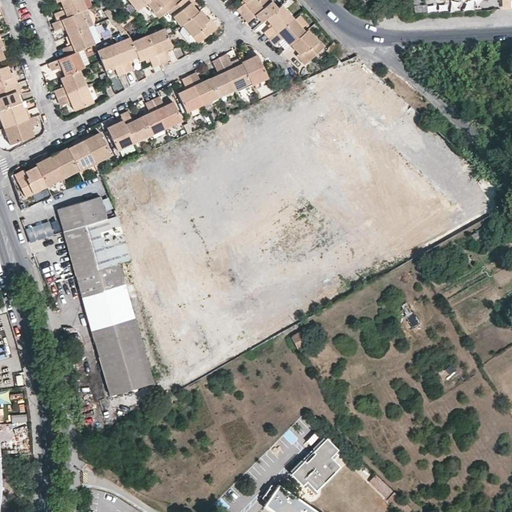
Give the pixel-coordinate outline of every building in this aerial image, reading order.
[(82,0),(60,0),(64,9),(54,13),(56,21),(81,11),(86,8),(82,0)] [(91,6),(88,0),(82,0),(86,8),(91,6)] [(147,2),(149,0),(129,0),(137,10),(147,2)] [(149,0),(147,2),(159,17),(168,10),(180,0),(179,0),(149,0)] [(180,0),(168,10),(180,25),(182,24),(198,11),(191,2),(192,0),(180,0)] [(242,15),(259,0),(242,0),(244,2),(237,9),(242,15)] [(278,8),(271,0),(259,0),(242,15),(247,21),(255,15),(261,22),(266,18),(278,8)] [(282,4),(278,8),(266,18),(272,25),(264,33),(269,38),(293,18),(282,4)] [(91,11),(90,10),(88,9),(86,8),(81,11),(87,27),(93,24),(94,21),(95,19),(94,18),(94,17),(94,15),(93,13),(91,11)] [(113,15),(109,9),(109,8),(104,12),(108,17),(113,15)] [(200,9),(198,11),(182,24),(184,26),(197,42),(214,29),(209,23),(211,21),(208,19),(200,9)] [(87,27),(81,11),(56,21),(52,22),(55,30),(65,26),(68,35),(87,27)] [(120,24),(116,19),(113,15),(108,17),(114,26),(116,29),(118,31),(119,32),(125,30),(124,29),(122,27),(120,24)] [(210,17),(208,19),(211,21),(209,23),(214,29),(218,26),(210,17)] [(305,31),(293,18),(269,38),(275,45),(278,42),(283,38),(290,45),(291,44),(305,31)] [(100,41),(93,24),(87,27),(94,43),(100,41)] [(197,42),(184,26),(182,28),(181,30),(181,31),(180,32),(181,33),(181,34),(192,47),(197,42)] [(63,48),(66,55),(77,50),(83,48),(94,43),(87,27),(68,35),(72,44),(63,48)] [(164,27),(148,34),(160,63),(168,60),(164,50),(173,47),(164,27)] [(308,28),(305,31),(291,44),(299,54),(302,57),(304,55),(308,60),(323,46),(308,28)] [(148,34),(131,41),(138,56),(139,60),(148,57),(152,66),(160,63),(148,34)] [(130,36),(113,43),(125,72),(133,69),(129,59),(138,56),(131,41),(130,36)] [(278,42),(285,49),(290,45),(283,38),(278,42)] [(328,53),(337,45),(335,42),(326,50),(328,53)] [(125,72),(113,43),(97,50),(105,69),(114,66),(118,75),(125,72)] [(90,64),(83,48),(77,50),(84,66),(90,64)] [(345,55),(339,48),(335,51),(341,58),(345,55)] [(66,55),(62,57),(48,63),(52,70),(61,66),(65,75),(79,69),(84,66),(77,50),(66,55)] [(235,89),(251,82),(242,63),(240,59),(231,63),(228,57),(226,53),(220,57),(221,60),(235,89)] [(240,59),(242,63),(251,82),(252,85),(268,77),(257,54),(249,58),(248,55),(240,59)] [(304,63),(308,60),(304,55),(302,57),(299,54),(297,55),(304,63)] [(209,78),(218,97),(235,89),(221,60),(220,57),(212,61),(218,73),(209,78)] [(0,88),(18,83),(15,75),(11,76),(7,65),(0,67),(0,88)] [(79,69),(65,75),(60,77),(64,86),(54,90),(57,97),(86,85),(79,69)] [(202,104),(218,97),(209,78),(201,81),(197,72),(189,76),(202,104)] [(187,111),(202,104),(189,76),(182,79),(186,88),(177,92),(187,111)] [(20,90),(18,83),(0,88),(0,109),(21,102),(17,91),(20,90)] [(93,102),(86,85),(57,97),(61,105),(70,101),(74,109),(93,102)] [(328,134),(316,147),(399,225),(401,223),(418,239),(454,202),(342,95),(316,122),(328,134)] [(160,96),(153,99),(166,127),(181,120),(172,101),(164,105),(160,96)] [(166,127),(153,99),(145,103),(149,112),(140,116),(149,135),(166,127)] [(24,111),(21,102),(0,109),(0,117),(4,127),(31,118),(28,110),(24,111)] [(424,117),(412,106),(403,115),(396,123),(408,134),(415,127),(424,117)] [(149,135),(140,116),(132,120),(127,111),(120,114),(121,116),(134,143),(149,135)] [(34,116),(31,118),(4,127),(10,143),(33,135),(29,126),(37,124),(34,116)] [(118,151),(134,143),(121,116),(113,120),(114,123),(107,127),(118,151)] [(83,137),(96,162),(111,154),(99,132),(92,136),(90,133),(83,137)] [(79,170),(96,162),(83,137),(75,140),(77,143),(68,147),(79,170)] [(63,178),(79,170),(68,147),(59,152),(57,149),(50,152),(63,178)] [(36,164),(47,186),(63,178),(50,152),(43,156),(44,159),(36,163),(36,164)] [(26,197),(47,186),(36,164),(25,170),(22,172),(23,174),(16,177),(26,197)] [(14,174),(16,177),(23,174),(22,172),(25,170),(24,168),(14,174)] [(101,196),(57,209),(110,395),(153,383),(120,263),(129,260),(117,216),(107,218),(101,196)] [(48,221),(26,226),(28,238),(51,233),(48,221)] [(476,240),(473,234),(441,251),(445,259),(470,245),(469,244),(476,240)] [(397,246),(408,258),(420,248),(409,236),(397,246)] [(287,301),(241,323),(252,346),(299,324),(287,301)] [(302,330),(290,336),(298,349),(309,343),(302,330)] [(325,437),(291,472),(313,493),(347,458),(325,437)] [(401,499),(376,474),(369,482),(391,502),(393,500),(397,504),(401,499)] [(318,511),(279,484),(264,505),(274,511),(318,511)]
